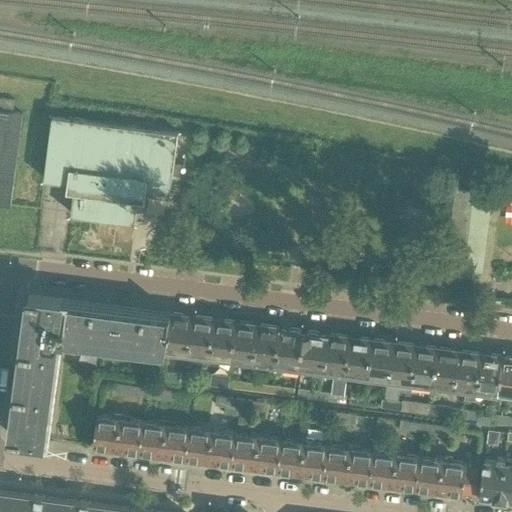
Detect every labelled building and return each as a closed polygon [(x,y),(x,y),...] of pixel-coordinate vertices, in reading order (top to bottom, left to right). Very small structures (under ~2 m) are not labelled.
[(0,204),(10,206),(22,113),(13,112),(14,100),(0,97),(0,204)] [(71,213),(134,222),(135,222),(138,198),(145,199),(146,192),(170,195),(178,131),(52,115),(44,178),(68,182),(67,189),(74,190),(71,213)] [(447,267),(482,271),(491,192),(456,187),(447,267)] [(406,219),(405,227),(421,230),(423,222),(406,219)] [(165,350),(169,312),(62,299),(62,298),(29,294),(10,435),(44,439),(56,343),(62,344),(63,336),(164,349),(163,350),(165,350)] [(206,355),(231,358),(236,321),(169,312),(165,350),(192,353),(191,357),(190,357),(190,361),(205,364),(206,355)] [(231,358),(298,367),(300,347),(304,348),(306,332),(301,331),(299,329),(236,321),(231,358)] [(342,373),(369,376),(373,338),(310,330),(307,332),(306,332),(304,348),(300,347),(298,367),(335,372),(334,379),(341,380),(342,373)] [(385,399),(398,401),(399,390),(410,391),(411,382),(434,384),(439,347),(373,338),(369,376),(388,378),(385,399)] [(476,390),(498,393),(503,355),(439,347),(434,384),(458,388),(457,393),(458,393),(457,398),(474,400),(476,390)] [(498,393),(511,394),(511,356),(503,355),(498,393)] [(162,370),(161,382),(180,385),(180,381),(181,373),(181,372),(162,370)] [(180,381),(228,387),(230,375),(212,373),(211,377),(181,373),(180,381)] [(237,380),(236,388),(294,396),(295,387),(237,380)] [(172,390),(116,383),(115,392),(171,399),(172,390)] [(298,396),(346,403),(347,394),(299,388),(298,396)] [(265,402),(217,396),(215,405),(264,411),(265,402)] [(494,422),(495,417),(478,415),(478,412),(468,410),(448,407),(403,401),(398,401),(385,399),(382,399),(381,407),(477,420),(477,424),(494,426),(494,422)] [(357,414),(309,408),(307,417),(355,423),(357,414)] [(93,446),(140,452),(144,420),(97,414),(93,446)] [(496,414),(495,417),(494,422),(507,424),(508,415),(496,414)] [(140,452),(186,458),(190,426),(144,420),(140,452)] [(449,426),(401,420),(399,429),(448,435),(449,426)] [(186,458),(232,464),(236,432),(190,426),(186,458)] [(488,429),(487,443),(498,444),(500,431),(488,429)] [(232,464),(278,470),(282,438),(236,432),(232,464)] [(278,470),(324,476),(328,444),(282,438),(278,470)] [(324,476),(370,482),(374,450),(328,444),(324,476)] [(370,482),(416,488),(420,456),(374,450),(370,482)] [(463,494),(463,492),(466,466),(467,463),(420,456),(416,488),(463,494)] [(479,496),(500,499),(506,459),(497,458),(497,462),(484,460),(479,496)] [(500,499),(511,500),(511,459),(506,459),(500,499)] [(466,466),(463,492),(475,494),(479,468),(466,466)] [(0,511),(14,511),(17,492),(0,490),(0,511)] [(35,495),(17,492),(14,511),(61,511),(63,498),(45,496),(43,495),(43,496),(36,495),(36,494),(35,494),(35,495)] [(80,501),(63,498),(61,511),(107,511),(108,504),(90,502),(90,501),(89,501),(89,502),(82,501),(82,500),(80,500),(80,501)]
